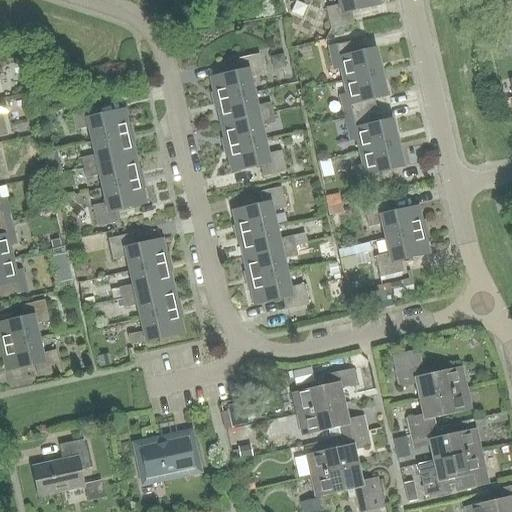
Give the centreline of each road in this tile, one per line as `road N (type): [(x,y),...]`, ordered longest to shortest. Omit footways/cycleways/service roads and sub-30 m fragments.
road 1 (residential): [(488,303),(274,355),(240,342),(220,318),(163,58),(148,27),(80,0)]
road 2 (residential): [(451,183),(408,0)]
road 3 (residential): [(488,303),(465,254),(451,183)]
